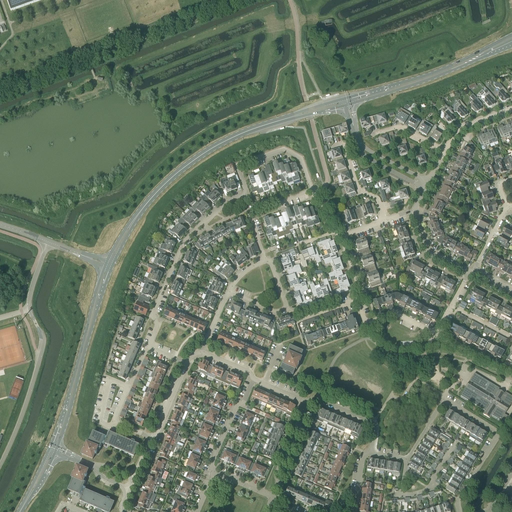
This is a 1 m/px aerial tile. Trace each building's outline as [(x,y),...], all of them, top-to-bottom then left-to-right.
[(6,0),(11,11),(42,0),(6,0)] [(494,85),(496,88),(498,88),(500,90),(498,92),(498,97),(502,102),(505,102),(508,99),(505,96),(505,95),(505,94),(507,92),(498,82),(496,83),(494,85)] [(481,99),(484,102),(489,107),(491,107),(495,104),(493,103),(494,102),(494,101),(493,100),(495,99),(487,90),(484,92),(485,93),(481,96),(481,99)] [(481,104),(476,98),(473,95),(470,97),(473,100),(471,102),(471,107),(470,107),(475,113),(478,113),(481,110),(480,108),(480,106),(481,104)] [(456,103),(457,103),(454,106),(454,112),(457,113),(462,118),(464,118),(468,115),(466,113),(467,113),(467,111),(466,111),(468,110),(459,100),(457,102),(456,103)] [(453,113),(446,106),(444,109),(442,110),(442,111),(442,112),(443,113),(444,113),(444,118),(443,118),(448,123),(451,123),(454,120),(451,117),(451,116),(451,115),(453,113)] [(410,114),(401,108),(399,110),(394,118),(397,119),(397,120),(404,124),(410,114)] [(384,114),(372,117),(374,124),(378,122),(378,124),(386,122),(384,114)] [(416,119),(415,121),(412,119),(413,117),(411,116),(407,121),(410,123),(408,126),(415,130),(421,121),(417,119),(416,119)] [(374,124),(372,117),(360,121),(362,129),(370,126),(370,125),(374,124)] [(423,120),(422,122),(419,127),(421,128),(419,132),(426,136),(433,126),(424,121),(423,120)] [(435,124),(433,128),(430,133),(433,134),(430,138),(438,142),(442,135),(437,132),(436,128),(438,125),(435,124)] [(334,128),(335,134),(340,133),(340,135),(348,133),(346,125),(334,128)] [(510,137),(506,127),(503,128),(502,126),(498,127),(499,129),(498,130),(502,142),(506,141),(505,139),(510,137)] [(335,134),(334,128),(322,131),(324,140),(332,137),(331,135),(335,134)] [(485,134),(489,145),(494,143),(495,145),(498,144),(494,131),(492,132),(491,130),(487,131),(488,133),(485,134)] [(391,141),(390,136),(393,135),(392,132),(385,134),(386,136),(379,138),(381,146),(389,144),(389,143),(391,142),(391,141)] [(489,145),(485,134),(483,135),(482,133),(478,135),(479,137),(477,138),(482,150),(486,148),(485,147),(489,145)] [(400,156),(408,154),(406,146),(407,146),(405,139),(402,140),(404,146),(397,148),(400,156)] [(471,160),(470,160),(471,157),(470,156),(472,152),(474,149),(468,146),(466,149),(464,148),(462,152),(461,151),(459,154),(470,160),(469,160),(471,161),(471,160)] [(339,149),(331,151),(332,156),(331,156),(332,160),(333,163),(340,161),(339,158),(342,157),(339,149)] [(426,157),(425,158),(424,156),(426,156),(424,149),(421,150),(423,156),(416,158),(418,166),(426,163),(426,162),(428,161),(426,157)] [(470,160),(459,154),(458,158),(459,158),(457,162),(465,167),(467,162),(468,163),(469,160),(470,160)] [(504,159),(499,161),(499,159),(494,161),(496,165),(495,165),(498,173),(501,172),(501,174),(507,172),(506,170),(508,170),(504,159)] [(289,162),(286,162),(287,166),(293,182),(300,180),(297,173),(299,172),(298,169),(296,166),(297,166),(295,163),(292,164),(290,165),(289,161),(289,162)] [(336,172),(337,175),(343,173),(342,170),(346,169),(344,161),(336,163),(338,171),(336,172)] [(465,167),(457,162),(454,166),(453,166),(452,169),(462,174),(462,175),(463,175),(464,174),(462,174),(464,171),(463,171),(465,167)] [(278,166),(277,163),(273,165),(275,170),(273,171),(277,182),(281,180),(279,175),(281,175),(278,166)] [(282,164),(278,166),(281,175),(279,175),(281,180),(282,183),(286,182),(286,181),(285,177),(286,176),(283,167),(282,164)] [(498,173),(495,165),(490,168),(489,165),(483,167),(486,172),(488,172),(490,178),(496,176),(495,174),(498,173)] [(277,182),(273,171),(271,172),(269,166),(264,167),(265,170),(266,170),(269,179),(271,179),(272,183),(273,183),(277,182)] [(287,166),(283,167),(286,176),(285,177),(286,181),(286,182),(287,184),(293,182),(287,166)] [(451,172),(449,177),(457,181),(459,177),(461,177),(462,175),(462,174),(452,169),(450,172),(451,172)] [(266,170),(265,170),(261,172),(262,175),(263,174),(266,184),(267,183),(269,188),(269,187),(274,186),(273,183),(272,183),(271,179),(269,179),(266,170)] [(361,181),(363,188),(366,187),(364,180),(371,178),(369,170),(361,173),(363,180),(361,181)] [(349,176),(348,173),(340,175),(342,183),(341,184),(341,187),(347,185),(346,182),(350,181),(350,178),(349,176)] [(262,175),(258,176),(264,193),(270,190),(269,187),(269,188),(267,183),(266,184),(263,174),(262,175)] [(254,178),(253,175),(248,176),(252,185),(250,186),(253,196),(258,195),(257,192),(255,187),(257,186),(254,178)] [(232,177),(228,179),(232,191),(237,189),(234,182),(237,182),(235,176),(232,177)] [(258,176),(254,178),(257,186),(255,187),(257,192),(258,195),(264,193),(258,176)] [(446,180),(444,183),(455,189),(454,189),(455,190),(456,189),(455,188),(456,186),(455,185),(457,181),(449,177),(447,177),(446,179),(447,179),(447,181),(446,180)] [(228,179),(223,181),(223,180),(220,181),(223,190),(225,189),(227,193),(232,191),(228,179)] [(379,189),(381,188),(381,190),(380,190),(382,197),(385,196),(383,190),(390,188),(387,180),(377,183),(379,189)] [(481,193),(488,191),(487,188),(489,187),(487,182),(482,183),(482,181),(475,184),(476,189),(479,188),(481,193)] [(444,187),(442,191),(450,195),(452,191),(453,192),(454,189),(455,189),(444,183),(443,186),(444,187)] [(214,190),(210,193),(217,200),(221,196),(216,191),(218,189),(214,185),(211,187),(214,190)] [(343,199),(352,197),(351,194),(355,193),(352,185),(344,187),(347,195),(343,196),(343,199)] [(401,200),(408,198),(406,190),(398,192),(400,199),(394,201),(396,207),(403,205),(401,200)] [(208,191),(204,195),(202,197),(206,201),(208,199),(213,204),(217,200),(210,193),(208,191)] [(438,194),(437,198),(447,203),(447,204),(448,204),(448,203),(447,203),(449,200),(448,199),(450,195),(442,191),(439,195),(438,194)] [(488,191),(481,193),(484,199),(481,200),(483,205),(490,202),(489,200),(493,199),(491,193),(489,194),(488,191)] [(200,199),(197,203),(206,212),(210,208),(204,203),(206,201),(202,197),(200,199)] [(447,203),(437,198),(435,201),(436,201),(434,205),(442,210),(444,205),(445,206),(447,204),(447,203)] [(196,202),(191,208),(195,212),(197,210),(202,215),(206,212),(197,203),(196,202)] [(483,205),(484,209),(485,212),(481,214),(488,217),(489,214),(496,212),(495,209),(497,208),(495,202),(490,204),(490,202),(483,205)] [(373,204),(365,207),(368,217),(370,216),(370,217),(371,217),(372,216),(372,215),(377,214),(373,204)] [(431,213),(428,217),(437,218),(438,217),(439,217),(441,214),(440,214),(442,210),(434,205),(432,209),(431,209),(429,212),(431,213)] [(189,211),(185,214),(194,223),(198,219),(193,214),(195,212),(191,208),(190,207),(189,208),(190,209),(189,210),(189,211)] [(298,209),(297,207),(293,208),(295,214),(293,214),(297,225),(301,224),(299,219),(301,218),(298,209)] [(368,217),(365,207),(357,210),(360,220),(364,218),(365,218),(366,218),(367,218),(367,217),(368,217)] [(303,208),(298,209),(301,218),(299,219),(301,224),(302,227),(306,225),(305,220),(307,220),(303,211),(304,211),(303,208)] [(308,209),(314,226),(320,223),(317,216),(315,217),(312,208),(308,209)] [(292,212),(290,213),(289,209),(285,211),(286,214),(289,223),(291,222),(292,227),(293,227),(294,230),(298,228),(297,225),(293,214),(292,212)] [(308,209),(304,211),(303,211),(307,220),(305,220),(306,225),(307,228),(314,226),(308,209)] [(357,210),(349,213),(352,222),(353,222),(354,222),(355,222),(356,222),(356,221),(360,220),(357,210)] [(352,222),(349,213),(340,215),(344,225),(348,224),(349,224),(350,224),(351,223),(352,222)] [(181,218),(179,220),(184,224),(186,222),(191,227),(194,223),(185,214),(182,218),(181,218)] [(286,214),(281,215),(282,218),(283,218),(286,227),(288,227),(289,231),(290,231),(294,230),(293,227),(292,227),(291,222),(289,223),(286,214)] [(481,221),(478,227),(484,230),(486,228),(487,229),(490,223),(486,221),(487,219),(480,216),(478,220),(481,221)] [(265,224),(263,224),(268,238),(272,237),(272,234),(270,229),(272,229),(269,220),(268,217),(263,219),(265,224)] [(437,218),(428,217),(430,222),(427,223),(428,227),(429,226),(431,231),(440,228),(438,223),(439,223),(438,220),(437,218)] [(237,220),(240,229),(248,226),(246,221),(243,222),(242,218),(237,220)] [(277,236),(277,235),(275,231),(277,230),(274,221),(273,218),(269,220),(272,229),(270,229),(272,234),(272,237),(273,237),(274,239),(278,238),(277,236)] [(282,218),(278,220),(284,236),(291,234),(290,231),(289,231),(288,227),(286,227),(283,218),(282,218)] [(178,223),(175,227),(183,235),(187,231),(182,226),(184,224),(179,220),(179,221),(177,222),(178,223)] [(237,220),(227,224),(231,232),(232,232),(240,229),(237,220)] [(278,220),(274,221),(277,230),(275,231),(277,235),(277,236),(278,238),(284,236),(278,220)] [(504,233),(502,234),(503,235),(509,238),(511,233),(511,222),(510,226),(509,228),(505,226),(502,231),(504,232),(504,233)] [(227,224),(218,229),(223,237),(230,233),(231,232),(227,224)] [(397,235),(407,232),(405,227),(400,228),(400,226),(393,228),(394,231),(396,230),(397,235)] [(175,227),(171,230),(170,229),(168,231),(172,236),(174,234),(179,239),(183,235),(175,227)] [(484,230),(478,227),(475,232),(472,231),(470,235),(477,239),(478,237),(482,239),(485,234),(483,233),(484,230)] [(441,232),(440,228),(431,231),(432,235),(431,236),(432,239),(435,238),(437,243),(444,236),(443,235),(442,232),(441,232)] [(223,237),(218,229),(213,231),(215,234),(213,236),(215,241),(223,237)] [(407,232),(397,235),(399,241),(398,242),(399,244),(405,242),(407,242),(406,239),(409,238),(407,232)] [(208,234),(204,236),(208,245),(213,242),(214,245),(217,243),(215,241),(213,236),(210,237),(208,234)] [(509,238),(503,235),(501,238),(500,237),(497,242),(501,244),(500,246),(507,250),(509,245),(506,244),(509,238)] [(164,245),(173,249),(175,244),(169,241),(170,239),(164,236),(163,239),(166,240),(164,245)] [(198,243),(199,244),(196,246),(200,250),(208,245),(204,236),(199,239),(201,242),(198,243)] [(444,236),(437,243),(441,245),(440,247),(443,248),(444,247),(448,250),(452,241),(448,239),(449,238),(446,236),(445,237),(444,237),(444,236)] [(356,246),(357,247),(367,243),(369,243),(366,237),(355,241),(355,243),(355,244),(355,245),(356,245),(356,246)] [(321,242),(317,244),(319,247),(325,246),(326,250),(335,247),(333,241),(330,243),(329,240),(326,240),(325,238),(320,240),(321,242)] [(452,241),(448,250),(452,252),(452,253),(455,254),(460,244),(461,243),(460,243),(460,244),(457,242),(457,243),(452,241)] [(405,242),(399,244),(400,247),(401,247),(403,252),(413,249),(411,243),(408,244),(407,242),(405,242)] [(367,243),(357,247),(357,248),(357,249),(357,250),(358,251),(360,255),(370,252),(367,243)] [(162,244),(160,249),(159,248),(158,251),(164,254),(165,251),(171,254),(173,249),(164,245),(162,244)] [(256,257),(255,257),(257,256),(256,253),(259,252),(256,244),(246,248),(250,259),(256,257)] [(463,246),(460,244),(455,254),(458,256),(458,255),(462,257),(467,249),(463,247),(463,246)] [(335,247),(326,250),(328,255),(322,257),(324,261),(335,257),(334,254),(337,253),(335,247)] [(187,252),(185,257),(194,261),(198,252),(194,248),(192,251),(191,253),(187,252)] [(307,250),(310,259),(314,258),(317,263),(321,262),(317,250),(314,252),(312,248),(307,250)] [(238,256),(237,256),(243,264),(247,261),(246,259),(248,257),(242,249),(240,250),(242,253),(238,256)] [(415,254),(413,249),(403,252),(405,257),(404,258),(405,261),(411,259),(410,256),(415,254)] [(471,251),(467,249),(462,257),(466,259),(466,260),(469,262),(472,258),(474,259),(477,253),(471,250),(471,251)] [(310,259),(307,250),(301,252),(302,256),(299,257),(303,268),(307,267),(306,261),(310,259)] [(157,254),(155,259),(167,264),(169,259),(164,257),(164,256),(164,255),(163,255),(164,254),(158,251),(157,254)] [(281,260),(282,266),(292,262),(294,262),(293,257),(296,256),(296,255),(298,254),(297,251),(289,254),(288,251),(281,254),(282,253),(284,259),(281,260)] [(373,260),(370,252),(360,255),(361,259),(361,260),(361,261),(361,262),(362,262),(363,263),(373,260)] [(492,266),(496,258),(492,256),(492,255),(489,253),(484,264),(487,265),(487,264),(492,266)] [(233,257),(234,259),(233,259),(231,256),(229,258),(235,266),(237,264),(239,267),(243,264),(237,256),(238,256),(236,254),(233,257)] [(194,261),(185,257),(183,262),(186,263),(185,266),(191,268),(194,261)] [(335,257),(324,261),(324,262),(325,265),(331,263),(332,267),(341,264),(339,259),(336,260),(335,257)] [(500,260),(496,258),(492,266),(496,269),(495,270),(498,271),(504,261),(505,260),(504,259),(503,260),(501,259),(500,260)] [(153,263),(152,266),(157,268),(158,266),(165,269),(167,264),(155,259),(153,264),(153,263)] [(373,260),(363,263),(363,264),(363,265),(363,266),(363,267),(364,267),(365,271),(375,268),(373,260)] [(226,261),(220,267),(223,270),(231,276),(234,272),(230,268),(231,266),(226,261)] [(504,261),(498,271),(501,273),(502,272),(506,274),(510,266),(506,263),(507,262),(504,261)] [(293,267),(292,262),(282,266),(285,271),(288,270),(289,273),(300,269),(299,265),(293,267)] [(415,273),(419,264),(414,262),(412,266),(409,264),(406,271),(409,272),(410,270),(415,273)] [(341,264),(332,267),(334,272),(328,274),(330,278),(341,274),(340,271),(343,270),(341,264)] [(415,273),(413,276),(421,280),(422,279),(425,272),(422,271),(424,267),(419,264),(415,273)] [(152,266),(149,265),(148,267),(149,268),(151,269),(149,274),(160,279),(163,274),(156,271),(157,268),(152,266)] [(181,267),(179,272),(187,276),(190,277),(192,272),(190,270),(191,268),(185,266),(184,268),(181,267)] [(220,267),(217,271),(215,274),(220,277),(222,275),(227,280),(231,276),(223,270),(220,267)] [(378,276),(375,268),(365,271),(367,276),(367,277),(367,278),(368,278),(368,280),(378,276)] [(300,269),(289,273),(290,276),(287,277),(289,283),(298,279),(296,275),(302,273),(300,269)] [(430,281),(435,272),(429,270),(428,273),(425,271),(425,272),(422,279),(429,283),(430,281)] [(187,276),(179,272),(177,277),(180,278),(179,281),(184,283),(187,276)] [(435,272),(430,281),(435,284),(434,285),(437,287),(440,281),(438,279),(440,275),(435,272)] [(149,273),(147,278),(146,278),(145,281),(151,283),(152,281),(158,284),(160,279),(149,274),(149,273)] [(342,277),(341,274),(330,278),(331,282),(337,280),(338,285),(348,281),(346,276),(342,277)] [(378,276),(368,280),(369,281),(368,281),(368,282),(369,283),(370,283),(371,288),(381,284),(378,276)] [(213,281),(211,286),(222,290),(224,285),(220,284),(221,281),(213,278),(212,280),(213,281)] [(440,281),(437,287),(440,288),(440,287),(446,289),(450,281),(445,278),(443,282),(440,281)] [(299,284),(298,279),(289,283),(291,289),(294,287),(295,290),(306,286),(305,282),(299,284)] [(323,280),(324,283),(319,285),(320,288),(323,297),(329,295),(328,292),(331,290),(327,279),(323,280)] [(144,284),(145,284),(143,289),(154,294),(156,289),(150,286),(151,283),(145,281),(144,284)] [(174,282),(172,287),(181,290),(184,283),(179,281),(178,283),(174,282)] [(334,291),(335,292),(332,293),(333,296),(347,291),(346,288),(350,287),(348,281),(338,285),(340,289),(334,291)] [(450,281),(446,289),(445,291),(452,295),(456,289),(453,287),(455,283),(450,281)] [(320,288),(319,285),(315,287),(313,284),(311,284),(309,285),(313,297),(316,296),(318,299),(323,297),(320,288)] [(208,290),(207,293),(212,295),(213,292),(220,295),(222,290),(211,286),(210,285),(208,290)] [(306,286),(295,290),(296,293),(293,294),(295,300),(304,297),(302,292),(308,290),(307,288),(306,286)] [(170,292),(169,294),(172,295),(173,296),(178,298),(179,295),(182,296),(184,291),(181,290),(172,287),(170,291),(170,292)] [(143,289),(141,294),(140,293),(139,296),(140,296),(144,298),(148,300),(149,297),(152,298),(154,294),(143,289)] [(475,301),(480,292),(474,290),(473,292),(470,291),(467,299),(469,300),(470,298),(475,301)] [(384,298),(380,299),(382,306),(386,305),(387,306),(388,306),(390,306),(387,297),(387,296),(385,291),(382,292),(384,298)] [(485,295),(480,292),(475,301),(480,304),(479,305),(482,307),(486,299),(483,298),(485,295)] [(205,295),(206,295),(204,300),(215,305),(218,300),(211,297),(212,295),(207,293),(205,295)] [(397,293),(396,294),(396,301),(399,303),(399,304),(399,305),(401,307),(406,298),(398,294),(397,294),(397,293)] [(395,294),(387,296),(387,297),(390,306),(392,305),(393,304),(392,303),(396,301),(396,294),(395,294)] [(144,298),(140,296),(137,302),(133,311),(145,316),(147,313),(148,310),(149,307),(142,303),(144,298)] [(407,296),(406,298),(401,307),(403,308),(404,307),(405,307),(405,306),(409,308),(413,300),(414,299),(407,296)] [(304,297),(295,300),(297,306),(300,304),(301,308),(308,305),(313,303),(311,300),(305,301),(304,297)] [(486,299),(482,307),(485,308),(486,306),(490,309),(495,300),(490,298),(488,301),(486,299)] [(380,299),(371,302),(373,308),(375,307),(376,311),(379,310),(378,310),(379,309),(379,308),(379,307),(382,306),(380,299)] [(413,300),(409,308),(412,310),(412,311),(412,312),(414,313),(419,305),(420,303),(419,302),(414,299),(413,300)] [(203,300),(200,307),(206,310),(208,311),(209,311),(210,309),(213,310),(215,305),(204,300),(203,300)] [(495,300),(490,309),(495,312),(495,313),(497,315),(501,307),(499,306),(500,303),(495,300)] [(228,304),(228,305),(226,305),(224,309),(226,309),(226,310),(233,313),(237,304),(232,302),(231,305),(228,304)] [(237,304),(233,313),(241,316),(243,311),(240,310),(242,306),(237,304)] [(419,305),(414,313),(416,314),(417,314),(418,314),(418,313),(422,315),(425,308),(419,305)] [(167,306),(163,315),(167,317),(166,318),(168,319),(172,310),(173,308),(167,306)] [(504,309),(501,307),(497,315),(500,316),(501,315),(506,317),(510,308),(505,306),(504,309)] [(243,311),(241,316),(239,319),(242,320),(243,317),(248,319),(252,311),(247,308),(245,312),(243,311)] [(425,308),(422,315),(425,317),(424,318),(425,318),(425,319),(427,320),(431,311),(425,308)] [(177,312),(172,310),(168,319),(170,320),(170,318),(173,320),(177,312)] [(177,312),(173,320),(177,321),(176,322),(178,323),(182,314),(183,312),(178,310),(177,312)] [(259,314),(257,313),(252,311),(248,319),(253,321),(251,324),(254,325),(255,323),(259,314)] [(431,311),(427,320),(429,321),(430,321),(431,320),(434,321),(438,315),(431,311)] [(182,314),(178,323),(180,324),(180,323),(183,324),(187,317),(182,314)] [(262,315),(259,314),(255,323),(263,326),(267,317),(262,315)] [(348,322),(346,323),(349,332),(358,329),(356,322),(357,321),(357,320),(356,315),(346,318),(348,322)] [(284,318),(287,327),(295,324),(292,316),(289,316),(284,318)] [(136,317),(134,322),(141,325),(144,320),(136,317)] [(192,319),(187,317),(183,324),(187,325),(186,327),(188,327),(192,319)] [(272,319),(267,317),(263,326),(270,329),(273,324),(270,322),(272,319)] [(278,324),(280,329),(287,327),(284,318),(279,319),(279,320),(277,321),(278,324)] [(197,321),(192,319),(188,327),(190,328),(190,327),(193,328),(197,321)] [(346,323),(345,320),(338,322),(339,325),(341,332),(345,331),(346,332),(347,333),(349,332),(346,323)] [(131,321),(129,326),(132,327),(139,330),(141,325),(134,322),(131,321)] [(202,323),(197,321),(193,328),(197,330),(196,331),(198,332),(202,323)] [(202,323),(198,332),(200,332),(200,331),(204,333),(207,325),(202,323)] [(324,327),(325,330),(328,337),(332,336),(332,337),(333,337),(333,338),(335,337),(332,328),(331,325),(324,327)] [(341,332),(339,325),(332,328),(335,337),(338,336),(338,335),(338,334),(341,332)] [(455,337),(460,327),(458,326),(457,327),(453,325),(449,332),(453,334),(452,335),(453,336),(455,337)] [(460,327),(455,337),(457,338),(458,338),(459,337),(462,339),(466,332),(467,330),(460,326),(460,327)] [(132,327),(130,332),(137,335),(139,330),(132,327)] [(317,329),(318,333),(322,342),(324,341),(324,340),(325,340),(324,339),(328,337),(325,330),(322,331),(321,327),(317,329)] [(221,331),(221,333),(217,341),(221,342),(220,343),(222,344),(227,333),(221,331)] [(137,335),(130,332),(127,337),(135,341),(137,335)] [(314,342),(312,335),(311,332),(304,334),(308,347),(310,346),(310,345),(311,345),(311,344),(311,343),(314,342)] [(472,335),(466,332),(462,339),(466,340),(465,341),(465,342),(465,343),(467,344),(472,335)] [(227,333),(222,344),(224,345),(224,344),(227,345),(231,336),(227,333)] [(231,336),(227,345),(231,347),(230,348),(232,348),(236,338),(238,335),(233,333),(231,336)] [(318,333),(312,335),(314,342),(318,341),(318,342),(319,342),(320,342),(322,342),(318,333)] [(478,339),(472,335),(467,344),(470,345),(471,344),(471,345),(471,343),(475,345),(478,339)] [(241,340),(236,338),(232,348),(234,349),(234,348),(237,349),(241,340)] [(478,339),(475,345),(478,347),(478,348),(478,349),(480,351),(485,342),(478,339)] [(241,340),(237,349),(240,351),(240,352),(242,353),(246,344),(246,342),(241,340)] [(133,342),(130,347),(138,350),(140,345),(133,342)] [(491,345),(485,342),(480,351),(482,352),(482,351),(483,351),(484,351),(484,350),(488,352),(491,345)] [(246,344),(242,353),(244,353),(244,352),(247,354),(250,346),(246,344)] [(491,345),(488,352),(491,354),(490,355),(491,355),(491,356),(493,357),(497,349),(491,345)] [(250,346),(247,354),(250,355),(250,356),(252,357),(255,349),(250,346)] [(255,349),(252,357),(253,358),(254,357),(257,358),(260,351),(261,349),(256,346),(255,349)] [(300,355),(301,351),(290,346),(285,357),(283,356),(282,359),(284,360),(280,370),(291,375),(293,371),(294,372),(296,366),(298,366),(299,362),(298,361),(301,356),(300,355)] [(138,350),(130,347),(128,352),(136,355),(138,350)] [(498,349),(493,357),(495,358),(496,358),(497,357),(501,359),(504,352),(505,349),(501,347),(500,350),(498,349)] [(261,349),(257,358),(260,359),(260,361),(262,361),(266,353),(263,352),(264,350),(261,349)] [(128,352),(126,357),(134,360),(136,355),(128,352)] [(126,357),(124,362),(132,365),(134,360),(126,357)] [(158,361),(155,367),(165,372),(168,367),(165,366),(165,364),(158,361)] [(207,376),(210,367),(208,366),(209,363),(203,361),(202,364),(200,363),(198,367),(200,369),(198,372),(207,376)] [(124,362),(122,367),(129,370),(132,365),(124,362)] [(210,367),(207,376),(214,379),(219,368),(214,366),(213,368),(210,367)] [(122,367),(120,372),(127,375),(129,370),(122,367)] [(163,377),(165,372),(155,367),(153,373),(163,377)] [(224,370),(219,368),(214,379),(222,383),(226,374),(223,373),(224,370)] [(127,375),(120,372),(118,377),(125,380),(127,375)] [(153,373),(151,377),(153,378),(161,382),(163,377),(153,373)] [(229,375),(226,374),(222,383),(230,386),(230,385),(235,375),(230,373),(229,375)] [(475,373),(460,396),(485,411),(483,414),(489,418),(491,415),(503,423),(507,416),(504,415),(511,402),(511,396),(505,393),(505,394),(497,389),(498,388),(475,373)] [(240,377),(235,375),(230,385),(238,389),(243,378),(240,377)] [(189,379),(187,384),(195,388),(197,383),(203,385),(204,382),(199,380),(192,377),(191,380),(189,379)] [(153,378),(150,383),(159,387),(161,382),(153,378)] [(150,383),(148,388),(157,392),(159,387),(150,383)] [(195,388),(187,384),(184,389),(187,390),(186,393),(192,396),(195,388)] [(157,392),(148,388),(147,387),(144,393),(146,393),(155,397),(157,392)] [(257,399),(260,391),(255,389),(252,397),(257,400),(258,399),(257,399)] [(257,400),(256,400),(261,403),(265,393),(260,391),(257,399),(258,399),(257,400)] [(146,393),(144,398),(153,402),(155,397),(146,393)] [(192,396),(186,393),(184,396),(182,395),(180,400),(189,404),(192,396)] [(215,400),(225,405),(227,402),(224,401),(226,396),(218,393),(215,400)] [(270,395),(265,393),(261,403),(266,405),(270,395)] [(270,395),(266,405),(271,407),(275,398),(270,395)] [(153,402),(144,398),(142,403),(150,407),(153,402)] [(280,400),(275,398),(271,407),(272,407),(271,408),(275,410),(276,409),(280,400)] [(180,406),(179,409),(185,411),(187,408),(189,409),(191,405),(189,404),(180,400),(178,405),(180,406)] [(215,400),(211,408),(220,411),(221,407),(224,408),(225,405),(215,400)] [(285,402),(280,400),(276,409),(281,411),(285,402)] [(142,403),(140,402),(137,407),(140,408),(148,412),(150,407),(142,403)] [(285,402),(281,411),(286,413),(287,413),(286,412),(287,411),(290,404),(285,402)] [(287,413),(286,413),(286,415),(292,418),(294,413),(293,412),(295,406),(290,404),(287,411),(286,412),(287,413)] [(148,412),(140,408),(138,413),(146,417),(148,412)] [(211,408),(208,415),(219,420),(220,417),(218,416),(220,411),(211,408)] [(185,411),(179,409),(178,411),(175,410),(173,416),(182,419),(185,411)] [(320,409),(316,418),(315,420),(321,422),(326,411),(320,409)] [(450,421),(454,414),(449,410),(444,419),(448,421),(449,420),(450,421)] [(258,416),(255,414),(247,411),(245,415),(242,414),(241,417),(252,422),(254,417),(256,418),(258,416)] [(326,411),(321,422),(327,425),(331,414),(326,411)] [(132,417),(135,418),(144,422),(146,417),(138,413),(134,412),(132,417)] [(337,416),(331,414),(327,425),(332,427),(337,416)] [(454,414),(450,421),(451,422),(451,423),(455,426),(460,417),(454,414)] [(219,420),(208,415),(205,423),(213,426),(215,422),(218,423),(219,420)] [(182,419),(173,416),(171,421),(173,422),(172,424),(174,426),(178,427),(182,419)] [(337,416),(332,427),(338,430),(343,419),(337,416)] [(252,422),(241,417),(239,421),(242,422),(240,426),(248,429),(252,422)] [(465,420),(460,417),(455,426),(459,428),(459,427),(461,428),(465,420)] [(144,422),(135,418),(133,423),(142,427),(144,422)] [(343,419),(338,430),(344,432),(345,429),(349,421),(343,419)] [(471,424),(465,420),(461,428),(462,429),(461,430),(465,432),(471,424)] [(354,424),(349,421),(345,429),(347,430),(346,431),(350,433),(354,424)] [(213,426),(205,423),(203,422),(200,429),(202,430),(213,435),(214,432),(211,431),(213,426)] [(285,427),(277,424),(275,423),(272,428),(284,433),(285,431),(283,431),(285,427)] [(350,433),(351,433),(350,435),(358,439),(362,429),(360,428),(361,427),(354,424),(350,433)] [(476,427),(471,424),(465,432),(469,435),(468,436),(470,437),(476,427)] [(174,426),(173,428),(171,427),(169,432),(177,436),(178,436),(181,428),(178,427),(174,426)] [(236,429),(234,432),(245,437),(247,438),(250,430),(248,429),(240,426),(238,430),(236,429)] [(481,430),(476,427),(470,437),(475,441),(481,430)] [(284,433),(272,428),(270,434),(272,435),(280,438),(281,435),(283,436),(284,433)] [(429,434),(437,439),(440,435),(439,435),(440,433),(432,429),(429,434)] [(213,435),(202,430),(199,438),(207,441),(209,437),(211,438),(213,435)] [(487,434),(481,430),(475,441),(481,444),(487,434)] [(102,443),(104,436),(100,435),(102,432),(99,431),(98,434),(93,432),(88,443),(87,443),(81,455),(93,460),(95,455),(98,448),(99,449),(102,443)] [(104,436),(102,443),(134,456),(139,445),(109,432),(107,438),(104,436)] [(167,438),(166,440),(177,445),(180,437),(178,436),(177,436),(169,432),(166,437),(167,438)] [(245,437),(234,432),(233,435),(236,437),(234,441),(235,442),(239,443),(242,445),(245,437)] [(308,437),(317,441),(319,435),(311,432),(310,435),(309,434),(308,437)] [(429,434),(425,440),(433,444),(434,443),(435,443),(437,439),(429,434)] [(272,435),(270,440),(279,444),(280,442),(279,441),(280,438),(272,435)] [(317,441),(308,437),(307,439),(308,440),(307,443),(315,446),(317,441)] [(199,438),(195,445),(206,450),(208,446),(205,445),(207,441),(199,438)] [(163,445),(162,448),(171,452),(173,453),(177,445),(166,440),(164,443),(163,445)] [(279,444),(270,440),(268,445),(276,449),(277,446),(278,446),(279,444)] [(433,444),(425,440),(422,445),(431,450),(433,446),(432,445),(433,444)] [(315,446),(307,443),(305,446),(304,445),(303,447),(313,451),(315,446)] [(195,445),(192,453),(200,456),(202,452),(205,453),(206,450),(195,445)] [(276,449),(268,445),(265,450),(275,454),(276,452),(274,452),(276,449)] [(340,451),(349,454),(349,452),(348,451),(350,448),(343,445),(340,451)] [(426,455),(428,456),(429,455),(428,454),(431,450),(422,445),(419,450),(426,455)] [(313,451),(303,447),(302,449),(304,450),(302,453),(310,456),(313,451)] [(171,452),(162,448),(160,453),(162,454),(161,457),(165,459),(167,460),(171,452)] [(224,448),(219,459),(224,461),(223,463),(226,465),(231,454),(231,452),(232,452),(224,448)] [(275,454),(265,450),(263,456),(271,459),(272,456),(274,457),(275,454)] [(426,455),(419,450),(415,456),(424,461),(427,457),(425,456),(426,455)] [(340,451),(338,456),(345,459),(346,456),(348,457),(349,454),(340,451)] [(231,454),(226,465),(229,466),(230,464),(234,465),(238,457),(239,455),(231,452),(231,454)] [(470,452),(466,457),(475,463),(477,459),(476,458),(477,456),(470,452)] [(200,456),(192,453),(189,460),(200,465),(201,461),(198,460),(200,456)] [(310,456),(302,453),(301,456),(300,455),(299,458),(308,462),(310,456)] [(345,459),(338,456),(336,461),(344,465),(345,463),(344,462),(345,459)] [(415,456),(412,461),(422,467),(423,465),(422,464),(424,461),(415,456)] [(245,461),(238,457),(234,465),(239,467),(238,470),(241,471),(245,461)] [(475,463),(466,457),(463,463),(470,467),(471,466),(472,467),(475,463)] [(308,462),(299,458),(298,460),(299,460),(298,463),(306,467),(308,462)] [(154,467),(163,470),(166,462),(160,460),(159,462),(156,461),(154,467)] [(200,465),(189,460),(186,468),(194,471),(196,467),(198,468),(200,465)] [(253,464),(245,461),(241,471),(244,473),(245,470),(249,472),(253,464)] [(336,461),(333,466),(340,469),(342,466),(343,467),(344,465),(336,461)] [(422,467),(412,461),(409,466),(411,468),(409,473),(418,478),(421,473),(420,473),(423,469),(422,468),(422,467)] [(295,466),(294,468),(304,472),(306,467),(298,463),(296,466),(295,466)] [(392,473),(392,475),(399,476),(400,470),(399,470),(400,464),(393,463),(392,473)] [(470,467),(463,463),(460,468),(468,473),(471,469),(469,469),(470,467)] [(253,464),(249,472),(254,474),(252,476),(256,478),(260,467),(253,464)] [(79,495),(82,487),(84,483),(83,482),(88,471),(77,466),(71,478),(73,478),(68,490),(74,493),(79,495)] [(333,466),(331,472),(339,475),(340,473),(339,472),(340,469),(333,466)] [(163,470),(154,467),(152,472),(154,473),(153,475),(162,479),(165,471),(163,470)] [(268,470),(260,467),(256,478),(259,479),(260,476),(264,478),(268,470)] [(304,472),(294,468),(293,470),(294,471),(293,474),(301,478),(304,472)] [(460,468),(456,473),(464,478),(465,477),(466,477),(468,473),(460,468)] [(339,475),(331,472),(329,477),(336,480),(337,477),(339,477),(339,475)] [(456,473),(454,472),(452,474),(455,476),(453,479),(461,484),(464,480),(463,479),(464,478),(456,473)] [(185,480),(193,484),(195,479),(198,481),(199,477),(189,473),(185,480)] [(149,477),(147,482),(156,486),(159,487),(163,480),(162,479),(153,475),(152,478),(149,477)] [(336,480),(329,477),(327,482),(335,486),(336,483),(335,483),(336,480)] [(461,484),(453,479),(450,484),(457,489),(458,487),(459,488),(461,484)] [(185,480),(182,488),(193,492),(194,489),(191,488),(193,484),(185,480)] [(156,486),(147,482),(145,487),(147,488),(146,491),(153,494),(156,486)] [(335,486),(327,482),(324,488),(331,491),(333,487),(334,488),(335,486)] [(457,489),(450,484),(446,490),(455,495),(457,491),(456,490),(457,489)] [(193,492),(182,488),(180,487),(177,494),(187,499),(189,494),(191,495),(193,492)] [(286,487),(284,491),(282,495),(287,497),(287,496),(290,497),(293,490),(286,487)] [(82,489),(79,495),(82,496),(80,499),(80,501),(104,511),(109,511),(113,504),(114,503),(85,490),(82,489)] [(299,492),(293,490),(290,497),(293,498),(293,500),(295,501),(299,492)] [(156,495),(153,494),(146,491),(145,494),(143,493),(140,498),(151,503),(153,503),(156,495)] [(304,494),(299,492),(295,501),(297,502),(298,500),(301,501),(304,494)] [(309,497),(304,494),(301,501),(304,503),(303,504),(306,505),(309,497)] [(175,496),(173,501),(176,502),(174,507),(185,511),(186,508),(183,507),(185,503),(179,500),(179,498),(175,496)] [(314,499),(309,497),(306,505),(308,506),(308,505),(311,506),(314,499)] [(151,503),(140,498),(138,503),(140,504),(139,507),(140,507),(139,511),(145,511),(146,510),(148,510),(151,503)] [(320,501),(314,499),(311,506),(315,507),(314,509),(316,510),(320,501)] [(326,500),(325,503),(325,504),(323,509),(328,511),(331,506),(332,507),(333,503),(326,500)] [(320,501),(316,510),(318,511),(319,509),(322,511),(323,509),(325,504),(325,503),(320,501)]
